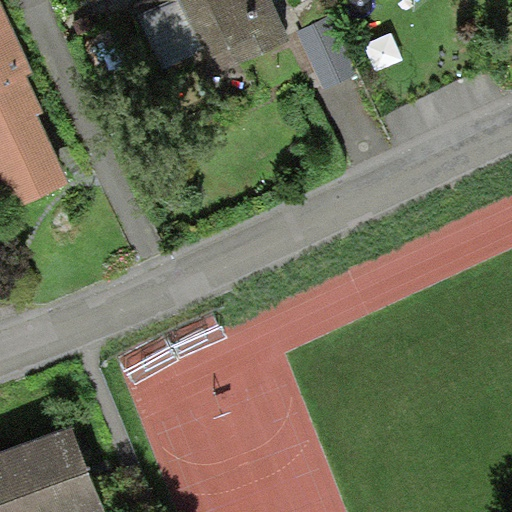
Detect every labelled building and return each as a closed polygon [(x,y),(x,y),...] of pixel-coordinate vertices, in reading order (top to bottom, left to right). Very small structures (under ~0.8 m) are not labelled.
[(0,0),(0,199),(7,215),(71,185),(42,121),(47,118),(29,79),(35,77),(0,0)] [(272,0),(154,0),(137,8),(169,75),(209,56),(219,76),(292,42),(272,0)] [(351,55),(360,75),(378,112),(482,62),(455,5),(351,55)] [(360,75),(351,55),(332,17),(297,34),(325,92),(360,75)] [(103,511),(72,428),(0,455),(0,511),(103,511)]
